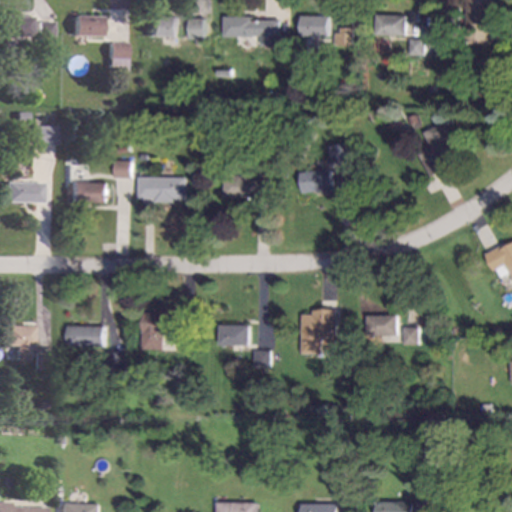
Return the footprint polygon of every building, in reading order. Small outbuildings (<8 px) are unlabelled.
[(490,0),(490,7),(494,7),(494,29),(490,29),(490,41),(465,41),(465,24),(467,24),(467,0),(490,0)] [(407,34),(378,33),(378,14),(408,14),(407,34)] [(101,16),(100,37),(72,36),(73,15),(101,16)] [(254,18),(281,18),(281,44),(262,44),(262,35),(224,35),(224,15),(254,15),(254,18)] [(330,35),(302,35),(302,15),(330,15),(330,35)] [(177,36),(149,36),(149,16),(177,16),(177,36)] [(32,36),(2,36),(2,17),(32,17),(32,36)] [(204,37),(189,37),(189,17),(202,17),(205,17),(204,37)] [(53,40),(37,40),(37,21),(38,22),(53,22),(53,40)] [(354,44),(335,43),(335,32),(342,33),(342,27),(354,27),(354,44)] [(426,39),(425,55),(411,54),(412,38),(426,39)] [(125,71),(107,70),(107,41),(125,42),(125,71)] [(462,88),(450,89),(449,80),(462,80),(462,88)] [(377,117),(370,120),(366,112),(373,109),(377,117)] [(421,121),(412,123),(409,116),(418,113),(421,121)] [(460,156),(450,162),(452,165),(432,176),(420,152),(433,146),(425,131),(442,122),(460,156)] [(54,144),(31,144),(31,126),(33,126),(54,127),(54,144)] [(349,159),(332,162),(330,145),(346,143),(349,159)] [(130,151),(118,152),(118,145),(129,144),(130,151)] [(131,177),(114,177),(115,160),(132,160),(131,177)] [(336,190),(319,192),(318,190),(304,192),(301,172),(333,168),(336,190)] [(270,201),(249,201),(249,195),(225,195),(225,174),(270,174),(270,201)] [(186,198),(174,198),(174,201),(155,201),(155,197),(138,197),(138,176),(186,176),(186,198)] [(107,201),(70,201),(70,181),(107,181),(107,201)] [(42,203),(4,203),(4,182),(42,182),(42,203)] [(511,275),(505,263),(494,269),(485,253),(504,242),(505,246),(511,242),(511,275)] [(180,307),(180,333),(166,333),(165,348),(144,348),(145,312),(156,312),(156,307),(180,307)] [(337,336),(323,336),(323,352),(303,352),(303,313),(314,313),(314,309),(337,309),(337,336)] [(398,334),(369,335),(368,315),(398,314),(398,334)] [(106,325),(105,346),(68,344),(69,324),(106,325)] [(251,344),(221,344),(222,324),(251,324),(251,344)] [(31,346),(26,346),(26,360),(13,360),(13,346),(2,345),(2,325),(32,326),(31,346)] [(419,343),(404,343),(404,327),(419,327),(419,343)] [(272,367),(255,367),(256,349),(273,349),(272,367)] [(128,351),(128,368),(109,367),(109,351),(128,351)] [(47,369),(32,368),(32,352),(48,352),(47,369)] [(491,410),(482,410),(482,402),(491,402),(491,410)] [(481,490),(473,490),(473,482),(481,482),(481,490)] [(338,494),(329,494),(329,486),(338,486),(338,494)] [(432,511),(417,511),(417,499),(432,500),(432,511)] [(259,511),(217,511),(217,501),(259,500),(259,511)] [(413,511),(376,511),(376,500),(413,500),(413,511)] [(8,507),(43,507),(43,511),(0,511),(0,502),(8,503),(8,507)] [(99,511),(58,511),(58,502),(99,503),(99,511)] [(339,511),(301,511),(301,504),(339,503),(339,511)] [(487,511),(450,511),(450,504),(487,503),(487,511)]
